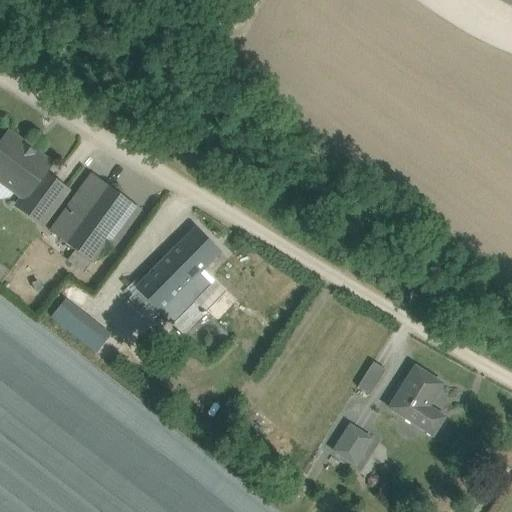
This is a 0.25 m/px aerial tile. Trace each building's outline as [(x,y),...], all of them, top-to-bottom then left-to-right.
[(511,0),(495,0),(511,8),(511,0)] [(50,165),(8,134),(0,144),(0,179),(25,198),(25,199),(44,174),(50,165)] [(44,174),(25,199),(25,198),(18,207),(41,224),(66,190),(44,174)] [(93,175),(51,232),(75,251),(92,263),(107,242),(113,247),(140,210),(93,175)] [(195,228),(170,253),(196,278),(200,274),(221,253),(195,228)] [(92,263),(75,251),(68,261),(85,273),(92,263)] [(170,253),(135,289),(171,324),(210,284),(200,274),(196,278),(170,253)] [(110,336),(64,301),(52,317),(97,352),(110,336)] [(373,362),(357,387),(370,395),(386,370),(373,362)] [(415,368),(390,408),(433,435),(444,417),(428,407),(442,385),(415,368)] [(331,451),(356,467),(374,438),(348,422),(331,451)]
